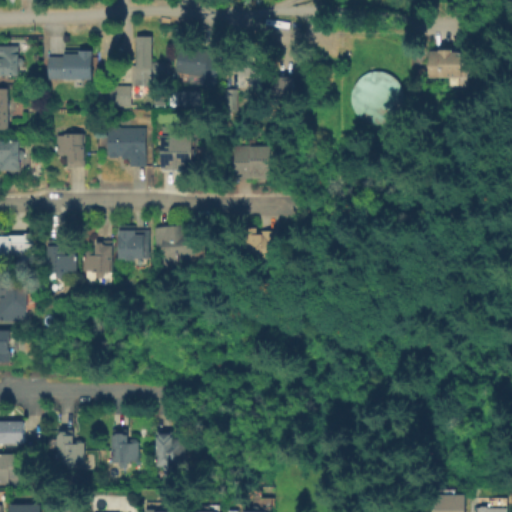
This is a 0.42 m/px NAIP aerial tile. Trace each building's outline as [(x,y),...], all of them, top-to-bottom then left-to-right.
[(167,61),(165,81),(151,81),(152,92),(136,92),(136,81),(133,81),(133,64),(135,64),(135,36),(142,35),(152,35),(152,60),(167,61)] [(0,44),(20,44),(20,56),(22,56),(25,58),(25,62),(23,65),(20,65),(20,74),(0,74),(0,44)] [(178,45),(220,53),(214,87),(200,84),(202,73),(174,68),(178,45)] [(428,49),(428,76),(446,76),(446,87),(465,87),(466,51),(451,51),(451,47),(438,47),(438,49),(428,49)] [(90,78),(49,78),(49,56),(65,56),(65,49),(90,49),(90,78)] [(262,66),(261,86),(238,86),(238,65),(262,66)] [(392,119),(398,112),(402,105),(403,96),(402,88),(397,80),(391,74),(383,71),(374,70),(365,72),(358,77),(352,85),(350,93),(350,103),(353,111),(359,118),(367,122),(376,124),(385,123),(392,119)] [(294,75),(293,97),(273,96),(274,74),(294,75)] [(106,104),(129,105),(130,85),(107,84),(106,104)] [(0,87),(8,87),(9,128),(0,128),(0,87)] [(238,87),(238,110),(225,110),(225,87),(238,87)] [(121,127),(146,127),(146,165),(130,165),(130,158),(122,158),(122,155),(119,155),(119,157),(109,157),(109,156),(108,156),(108,127),(114,127),(115,126),(119,125),(121,127)] [(160,126),(191,126),(191,169),(160,168),(160,126)] [(85,132),(86,164),(69,165),(69,154),(60,154),(60,152),(58,152),(58,132),(85,132)] [(0,140),(21,140),(21,150),(24,149),(26,152),(25,156),(22,159),(21,158),(20,170),(0,170),(0,140)] [(236,177),(236,145),(275,145),(275,178),(236,177)] [(134,224),(134,228),(149,228),(148,258),(132,257),(132,259),(123,259),(123,257),(116,257),(116,228),(118,228),(118,224),(134,224)] [(203,233),(203,259),(184,260),(185,271),(163,272),(160,247),(155,247),(155,227),(174,224),(184,225),(184,233),(203,233)] [(246,260),(246,230),(277,230),(277,260),(246,260)] [(31,234),(32,262),(16,263),(16,253),(1,253),(1,256),(0,256),(0,236),(24,236),(24,234),(31,234)] [(112,241),(113,272),(105,272),(106,275),(104,278),(98,279),(95,277),(95,273),(94,273),(94,278),(86,279),(85,272),(81,272),(82,255),(94,254),(95,240),(112,241)] [(66,242),(66,254),(75,254),(75,262),(77,262),(77,272),(65,272),(65,276),(62,278),(59,279),(55,275),(55,272),(49,272),(49,247),(58,247),(58,242),(66,242)] [(35,296),(36,312),(24,312),(24,320),(16,320),(16,315),(8,315),(8,321),(0,321),(0,280),(28,280),(28,293),(29,294),(29,296),(35,296)] [(10,362),(0,362),(0,330),(11,330),(10,350),(10,362)] [(22,443),(0,443),(0,420),(22,420),(22,443)] [(72,428),(72,441),(82,440),(83,459),(58,461),(56,429),(72,428)] [(122,432),(122,433),(125,433),(126,437),(133,437),(137,440),(137,460),(110,461),(109,434),(113,434),(113,432),(122,432)] [(168,432),(168,436),(170,436),(170,438),(183,437),(183,464),(170,465),(170,470),(161,471),(161,465),(154,465),(154,435),(157,435),(157,432),(168,432)] [(0,453),(25,453),(26,474),(8,474),(8,482),(0,482),(0,453)] [(462,511),(463,494),(433,493),(432,511),(462,511)] [(504,511),(476,511),(476,497),(505,497),(505,507),(504,511)] [(401,500),(400,511),(370,511),(372,501),(384,501),(384,510),(391,510),(391,499),(401,500)] [(39,511),(39,503),(9,503),(9,511),(39,511)]
